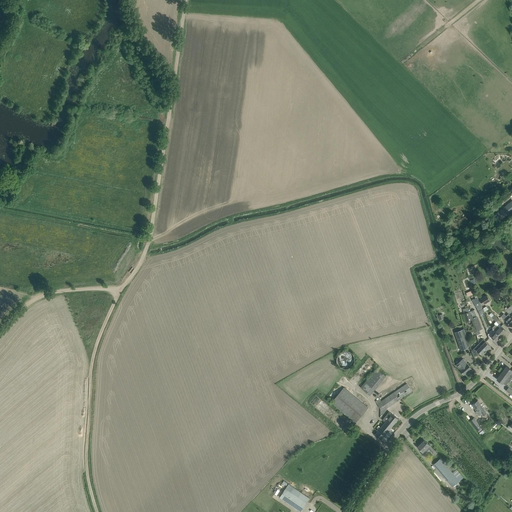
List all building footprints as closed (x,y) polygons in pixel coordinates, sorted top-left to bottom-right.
[(511,200),(497,213),(502,219),(511,211),(511,200)] [(487,295),(480,299),(480,300),(479,300),(480,304),(481,306),(490,301),(487,295)] [(482,309),(480,304),(479,300),(477,297),(475,298),(472,300),(477,308),(478,311),(482,309)] [(472,320),(469,312),(468,308),(463,309),(467,321),(472,320)] [(475,310),(469,312),(472,320),(476,329),(477,331),(479,330),(483,329),(475,310)] [(504,314),(501,317),(503,319),(505,321),(507,322),(510,326),(511,324),(511,316),(508,313),(506,316),(504,314)] [(506,331),(502,327),(501,326),(500,328),(496,325),(494,323),(491,326),(493,328),(494,329),(496,331),(501,336),(506,331)] [(501,336),(496,331),(494,329),(493,328),(488,334),(489,338),(492,341),(494,339),(496,341),(499,338),(499,339),(501,336)] [(463,334),(456,336),(460,347),(462,346),(463,349),(468,348),(468,347),(470,346),(464,329),(461,330),(463,334)] [(491,346),(487,343),(483,339),(479,343),(486,351),(491,346)] [(486,351),(479,343),(474,348),(482,355),(486,351)] [(456,366),(460,370),(464,374),(471,368),(463,359),(461,361),(462,362),(456,366)] [(511,370),(506,366),(504,370),(503,369),(500,372),(502,373),(511,379),(511,377),(511,370)] [(378,368),(362,387),(371,395),(387,375),(378,368)] [(508,383),(511,379),(502,373),(497,379),(503,383),(506,385),(508,382),(508,383)] [(412,391),(409,387),(407,384),(381,401),(379,399),(375,401),(381,409),(384,406),(386,409),(412,391)] [(331,403),(355,423),(368,407),(344,387),(331,403)] [(478,416),(482,413),(483,415),(487,413),(478,400),(472,404),(476,411),(475,412),(478,416)] [(389,412),(386,415),(382,420),(385,422),(375,435),(381,440),(398,419),(392,414),(389,412)] [(477,431),(481,428),(474,418),(470,421),(477,431)] [(425,454),(425,453),(429,450),(432,453),(435,451),(429,445),(424,440),(418,447),(423,452),(425,454)] [(444,462),(436,469),(452,487),(464,477),(457,469),(453,473),(444,462)] [(288,484),(279,498),(301,511),(310,498),(288,484)] [(280,503),(278,506),(284,510),(282,511),(287,511),(289,509),(280,503)]
